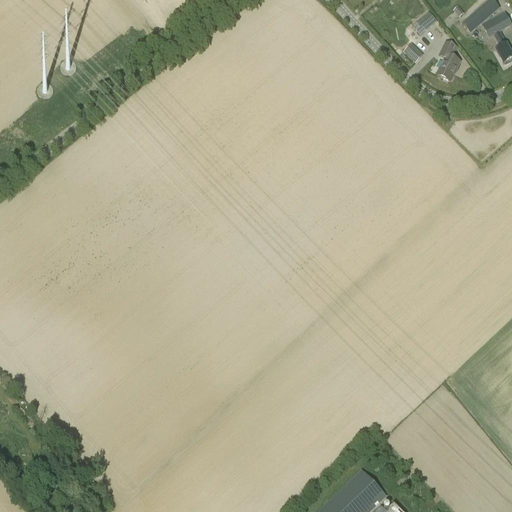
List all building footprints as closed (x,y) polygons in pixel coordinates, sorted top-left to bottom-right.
[(494,0),(490,0),(464,24),(473,34),(502,8),(494,0)] [(457,8),(453,12),(459,19),(464,15),(457,8)] [(411,27),(419,37),(436,24),(428,14),(411,27)] [(489,40),(505,31),(511,27),(511,26),(505,14),(498,18),(482,27),(489,40)] [(511,56),(500,36),(494,39),(500,50),(496,52),(503,67),(511,61),(511,56)] [(457,72),(461,64),(453,60),(457,50),(445,44),(438,58),(444,61),(436,77),(450,84),(455,76),(457,72)] [(415,65),(423,57),(411,46),(403,54),(415,65)] [(359,474),(358,473),(329,501),(330,502),(319,511),(371,511),(378,506),(386,499),(361,472),(359,474)]
